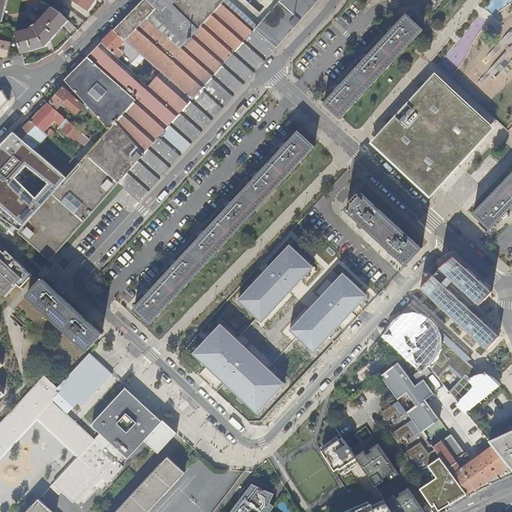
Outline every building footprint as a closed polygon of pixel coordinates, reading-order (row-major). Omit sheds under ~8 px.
[(72,91),(74,90),(86,102),(110,129),(96,144),(87,154),(119,182),(141,201),(319,0),(280,0),(257,27),(256,28),(225,1),(224,0),(142,0),(114,30),(131,45),(160,72),(148,86),(116,56),(101,42),(62,83),(65,85),(72,91)] [(73,0),(88,10),(94,0),(73,0)] [(270,0),(260,12),(246,0),(224,0),(225,1),(256,28),(257,27),(280,0),(270,0)] [(32,29),(16,33),(18,40),(22,53),(45,47),(68,21),(60,13),(51,7),(36,24),(35,24),(31,28),(32,29)] [(342,117),(422,30),(405,15),(395,27),(392,25),(391,26),(390,25),(389,27),(387,28),(388,29),(387,31),(389,33),(368,55),(367,56),(365,55),(364,55),(363,55),(362,56),(360,58),(361,59),(360,60),(362,62),(341,85),(339,83),(338,84),(337,83),(336,85),(334,87),(335,88),(334,89),(336,90),(324,103),(322,105),(339,120),(342,117)] [(491,98),(511,73),(511,28),(500,41),(508,48),(475,84),(491,98)] [(121,56),(131,45),(114,30),(107,36),(101,42),(116,56),(118,53),(121,56)] [(0,56),(8,58),(11,43),(0,41),(0,56)] [(433,76),(424,86),(379,135),(370,144),(377,150),(428,197),(437,188),(482,139),(491,130),(433,76)] [(65,85),(63,88),(71,94),(72,91),(65,85)] [(76,113),(83,105),(71,94),(63,88),(51,101),(59,108),(63,102),(66,105),(76,113)] [(71,94),(83,105),(86,102),(74,90),(72,91),(71,94)] [(55,120),(58,122),(59,124),(61,125),(60,126),(76,139),(76,140),(82,133),(48,103),(40,112),(35,116),(31,121),(44,131),(55,120)] [(31,121),(17,135),(19,136),(34,149),(47,134),(46,133),(44,131),(31,121)] [(50,129),(46,133),(47,134),(52,138),(55,133),(50,129)] [(0,146),(0,205),(23,226),(42,204),(67,177),(61,172),(34,149),(19,136),(17,135),(13,132),(1,145),(0,146)] [(147,296),(136,308),(135,308),(151,324),(152,323),(313,148),(298,132),(233,202),(231,200),(230,201),(229,201),(228,203),(226,204),(227,205),(226,206),(228,208),(206,231),(204,230),(203,231),(202,230),(200,232),(199,234),(200,235),(199,236),(201,237),(179,261),(177,259),(176,260),(176,259),(174,261),(172,263),(173,264),(172,265),(173,267),(152,290),(150,288),(149,290),(148,289),(147,291),(145,292),(146,293),(145,294),(147,296)] [(92,141),(76,158),(80,162),(87,154),(96,144),(92,141)] [(67,177),(42,204),(23,226),(18,232),(28,242),(50,260),(119,182),(87,154),(80,162),(67,177)] [(75,157),(61,172),(67,177),(80,162),(76,158),(75,157)] [(511,173),(474,212),(473,213),(490,229),(490,228),(501,216),(503,218),(504,217),(506,216),(507,214),(508,213),(506,211),(511,204),(511,173)] [(353,203),(347,209),(360,220),(357,223),(359,224),(360,225),(361,224),(364,225),(365,226),(389,247),(387,250),(388,251),(389,253),(390,252),(394,252),(395,253),(407,263),(407,264),(422,248),(363,194),(362,193),(360,195),(358,194),(350,201),(353,203)] [(291,244),(237,301),(260,322),(313,266),(291,244)] [(0,398),(4,394),(0,390),(0,368),(2,365),(0,363),(0,291),(5,296),(17,284),(21,288),(33,275),(18,261),(16,264),(0,249),(0,398)] [(456,256),(441,268),(442,268),(436,275),(435,274),(422,288),(488,349),(500,336),(480,318),(487,311),(484,309),(480,305),(493,291),(456,256)] [(345,273),(291,330),(314,351),(367,295),(345,273)] [(61,296),(64,293),(61,290),(58,288),(55,291),(44,280),(44,279),(43,279),(27,296),(29,297),(29,296),(86,350),(87,351),(103,334),(102,333),(101,333),(91,323),(93,320),(90,317),(88,315),(85,318),(61,296)] [(484,377),(467,361),(472,359),(452,340),(448,344),(441,337),(440,338),(434,333),(437,329),(430,322),(427,320),(423,317),(422,317),(418,316),(416,315),(412,315),(407,316),(403,318),(398,321),(395,324),(392,329),(388,336),(390,334),(405,348),(403,350),(417,364),(419,362),(422,364),(420,366),(420,367),(428,364),(465,411),(498,384),(494,381),(491,379),(488,377),(484,377)] [(284,383),(220,325),(194,353),(257,413),(284,383)] [(91,354),(56,387),(62,392),(59,395),(73,407),(77,403),(81,407),(111,374),(91,354)] [(417,384),(416,385),(399,362),(380,376),(387,384),(386,385),(397,400),(380,413),(386,420),(391,417),(396,413),(398,417),(393,421),(399,428),(393,432),(399,440),(409,432),(412,436),(406,440),(412,447),(407,451),(413,459),(423,452),(425,455),(421,458),(432,473),(433,472),(437,477),(424,487),(434,502),(440,499),(445,495),(445,494),(451,489),(453,495),(452,495),(455,502),(491,484),(473,460),(450,430),(431,445),(422,433),(440,420),(426,401),(435,394),(423,379),(417,384)] [(412,377),(417,384),(423,379),(426,377),(431,373),(426,367),(425,366),(412,377)] [(53,433),(79,456),(51,486),(60,495),(62,492),(74,502),(76,500),(84,491),(87,494),(96,485),(102,479),(108,484),(123,467),(118,462),(124,455),(129,460),(146,442),(159,454),(178,434),(162,420),(161,421),(126,389),(92,426),(100,434),(94,440),(66,414),(52,401),(59,395),(62,392),(56,387),(44,375),(43,376),(44,377),(0,424),(0,457),(30,426),(38,418),(53,433)] [(52,401),(66,414),(73,407),(59,395),(52,401)] [(346,419),(355,412),(347,402),(338,409),(346,419)] [(511,428),(489,441),(493,445),(511,469),(511,428)] [(364,450),(355,456),(376,486),(384,481),(383,479),(388,475),(391,479),(399,474),(378,443),(370,449),(372,451),(367,454),(364,450)] [(511,474),(511,469),(493,445),(481,454),(500,480),(511,474)] [(491,484),(500,480),(481,454),(473,460),(491,484)] [(149,511),(185,474),(185,473),(168,458),(117,511),(54,511),(40,499),(34,505),(27,511),(149,511)] [(105,482),(102,479),(96,485),(99,488),(105,482)] [(274,505),(265,498),(269,492),(254,485),(232,511),(271,511),(276,505),(275,504),(274,505)] [(385,500),(393,511),(425,511),(409,487),(400,493),(402,496),(397,499),(394,494),(385,500)] [(84,491),(76,500),(79,503),(87,494),(84,491)] [(40,499),(34,493),(28,499),(34,505),(40,499)]
